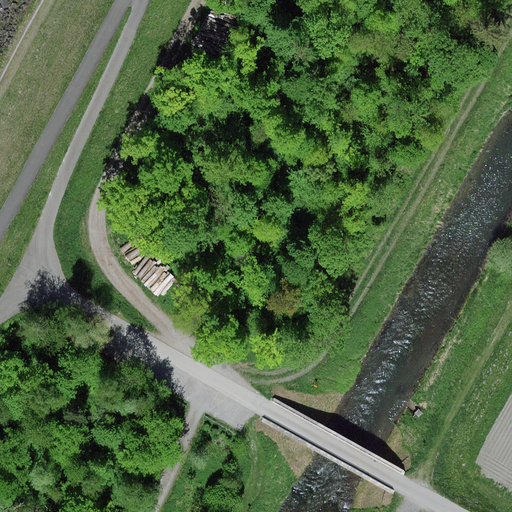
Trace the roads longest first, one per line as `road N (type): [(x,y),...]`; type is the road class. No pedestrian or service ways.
road 1 (track): [(190,360),(115,268),(103,218),(216,0)]
road 2 (track): [(32,276),(128,0)]
road 3 (track): [(263,402),(32,276)]
road 4 (track): [(0,226),(123,0)]
road 5 (track): [(220,375),(156,511)]
